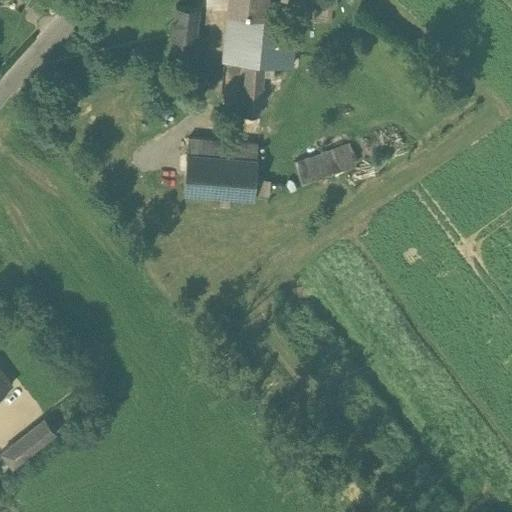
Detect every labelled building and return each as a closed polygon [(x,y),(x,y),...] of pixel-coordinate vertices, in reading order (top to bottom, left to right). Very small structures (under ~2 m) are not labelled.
[(229,0),(229,10),(264,14),(265,14),(266,0),(229,0)] [(327,6),(308,5),(307,18),(326,20),(327,6)] [(199,9),(176,7),(171,49),(195,51),(199,9)] [(264,14),(229,10),(224,60),(246,62),(242,114),(260,115),(264,63),(290,66),(295,18),(264,15),(264,14)] [(258,142),(188,136),(187,153),(256,159),(258,142)] [(332,149),(339,169),(354,164),(347,144),(332,149)] [(332,149),(295,162),(302,183),(339,169),(332,149)] [(187,153),(183,193),(220,196),(230,197),(253,199),(257,159),(256,159),(187,153)] [(230,197),(220,196),(219,205),(229,206),(230,197)] [(0,392),(12,383),(0,367),(0,392)] [(45,416),(1,450),(13,465),(56,431),(45,416)]
